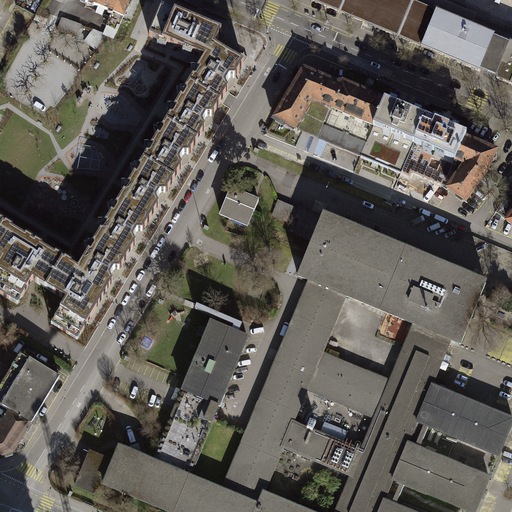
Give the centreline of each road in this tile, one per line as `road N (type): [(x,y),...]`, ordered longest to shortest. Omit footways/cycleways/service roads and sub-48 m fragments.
road 1 (residential): [(16,496),(300,27)]
road 2 (tertiary): [(300,27),(511,115)]
